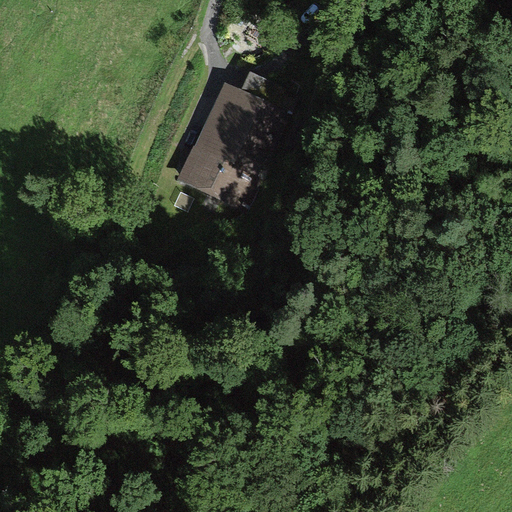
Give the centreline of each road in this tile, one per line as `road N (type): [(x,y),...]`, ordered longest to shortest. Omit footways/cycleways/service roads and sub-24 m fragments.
road 1 (track): [(0,378),(94,270),(209,17)]
road 2 (track): [(213,0),(211,42),(235,75),(256,72),(304,43),(344,0)]
